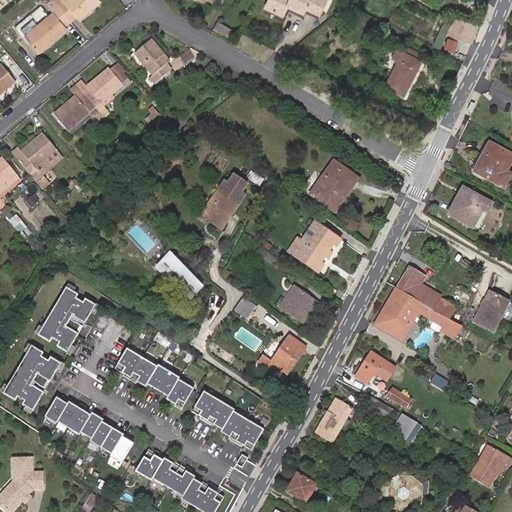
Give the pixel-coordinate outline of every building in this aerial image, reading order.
[(63,25),(69,20),(55,3),(52,0),(46,0),(44,2),(51,11),(47,14),(39,5),(15,25),(24,35),(26,33),(39,49),(65,28),(63,25)] [(58,0),(55,3),(69,20),(75,15),(78,18),(98,0),(97,0),(58,0)] [(295,5),(294,7),(306,12),(308,8),(322,15),(329,0),(328,0),(269,0),(267,7),(285,15),(290,5),(291,3),(295,5)] [(459,32),(457,38),(471,42),(477,25),(453,18),(450,26),(449,27),(459,32)] [(235,30),(218,20),(213,29),(229,39),(235,30)] [(449,27),(447,34),(457,38),(459,32),(449,27)] [(402,48),(405,42),(396,37),(393,43),(397,45),(391,59),(393,59),(399,62),(399,63),(386,88),(405,97),(424,61),(402,48)] [(169,61),(151,39),(134,53),(152,75),(149,77),(154,83),(171,70),(166,64),(169,61)] [(0,91),(15,80),(0,63),(0,91)] [(88,89),(83,94),(102,118),(108,113),(103,106),(113,98),(110,95),(129,79),(116,63),(106,69),(86,86),(88,89)] [(81,81),(76,85),(83,94),(88,89),(86,86),(81,81)] [(70,90),(74,96),(77,99),(83,94),(76,85),(70,90)] [(53,114),(67,131),(87,112),(91,116),(97,122),(102,118),(83,94),(77,99),(74,96),(53,114)] [(159,113),(151,106),(147,110),(150,113),(146,116),(151,121),(159,113)] [(87,112),(67,131),(71,135),(91,116),(87,112)] [(16,158),(31,177),(40,188),(48,182),(41,172),(61,156),(56,148),(42,132),(20,150),(22,153),(16,158)] [(15,145),(9,150),(16,158),(22,153),(20,150),(15,145)] [(510,175),(505,172),(511,160),(511,155),(504,151),(502,154),(488,146),(474,172),(503,188),(510,175)] [(0,206),(5,202),(1,197),(22,179),(15,172),(16,171),(2,154),(0,156),(0,206)] [(373,159),(365,155),(361,162),(368,166),(373,159)] [(334,212),(358,179),(333,162),(310,194),(334,212)] [(258,186),(264,179),(257,174),(252,181),(258,186)] [(221,229),(245,196),(241,193),(247,185),(234,175),(228,184),(225,181),(201,215),(221,229)] [(463,199),(468,191),(462,188),(458,196),(463,199)] [(486,213),(492,204),(468,191),(463,199),(458,196),(448,215),(472,229),(482,211),(486,213)] [(40,198),(34,192),(26,199),(31,206),(40,198)] [(20,235),(27,227),(10,210),(2,218),(20,235)] [(336,248),(341,240),(314,222),(301,241),(297,238),(288,252),(318,273),(324,264),(322,262),(324,258),(327,260),(332,253),(329,251),(333,245),(336,248)] [(271,264),(276,257),(264,249),(259,256),(271,264)] [(202,287),(170,253),(160,264),(192,298),(202,287)] [(192,298),(160,264),(156,268),(190,300),(192,298)] [(439,297),(440,296),(421,284),(425,277),(409,267),(396,289),(432,310),(446,317),(453,305),(439,297)] [(302,323),(316,303),(294,287),(280,307),(302,323)] [(77,295),(66,288),(38,335),(51,342),(53,339),(59,342),(57,346),(68,352),(96,305),(86,299),(83,303),(75,299),(77,295)] [(408,326),(417,311),(442,327),(440,331),(454,339),(462,326),(446,317),(432,310),(396,289),(375,325),(402,341),(410,327),(408,326)] [(467,301),(468,294),(455,292),(455,300),(467,301)] [(493,332),(509,302),(489,292),(474,321),(493,332)] [(247,319),(256,307),(244,297),(234,310),(247,319)] [(484,351),(489,341),(472,332),(467,342),(484,351)] [(287,374),(305,348),(289,337),(267,368),(278,376),(282,370),(287,374)] [(43,353),(32,347),(4,394),(17,401),(19,397),(25,401),(23,405),(34,411),(62,364),(51,358),(49,362),(41,357),(43,353)] [(196,387),(127,348),(115,368),(125,373),(123,375),(136,382),(137,380),(146,385),(147,383),(168,395),(165,399),(174,404),(173,407),(182,412),(196,387)] [(367,385),(383,359),(370,351),(354,377),(367,385)] [(428,383),(443,391),(447,382),(433,374),(428,383)] [(409,400),(393,389),(388,396),(405,407),(409,400)] [(234,409),(204,392),(193,411),(222,428),(220,434),(250,451),(263,429),(234,412),(234,409)] [(468,395),(466,400),(475,405),(478,400),(468,395)] [(388,419),(394,410),(371,397),(366,406),(388,419)] [(89,417),(55,398),(44,416),(78,436),(81,431),(92,437),(89,442),(122,462),(133,443),(100,424),(102,419),(91,413),(89,417)] [(332,444),(353,408),(336,398),(328,411),(318,427),(319,427),(315,434),(332,444)] [(411,442),(420,426),(401,415),(392,430),(411,442)] [(489,488),(503,464),(508,466),(511,459),(488,445),(469,477),(489,488)] [(172,463),(148,449),(136,470),(150,479),(152,476),(184,495),(182,497),(206,511),(212,511),(222,497),(214,493),(215,490),(185,472),(187,470),(174,462),(172,463)] [(33,489),(43,489),(42,472),(33,473),(32,458),(12,459),(13,482),(0,495),(0,504),(7,511),(11,511),(22,501),(28,494),(33,489)] [(305,502),(316,485),(297,474),(287,492),(305,502)] [(420,496),(426,493),(427,483),(418,477),(412,480),(405,475),(376,488),(376,496),(400,511),(403,511),(419,505),(420,496)] [(92,508),(99,498),(92,493),(85,503),(92,508)] [(25,503),(31,497),(28,494),(22,501),(25,503)] [(84,511),(89,511),(92,508),(85,503),(81,510),(84,511)] [(306,511),(307,510),(297,503),(293,509),(298,511),(306,511)]
